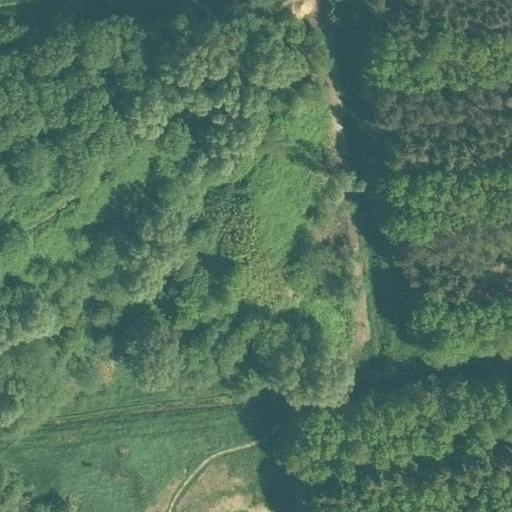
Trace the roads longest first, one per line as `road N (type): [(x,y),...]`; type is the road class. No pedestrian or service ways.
road 1 (track): [(511,348),(0,412)]
road 2 (track): [(0,234),(22,232),(173,97)]
road 3 (track): [(173,97),(288,0)]
